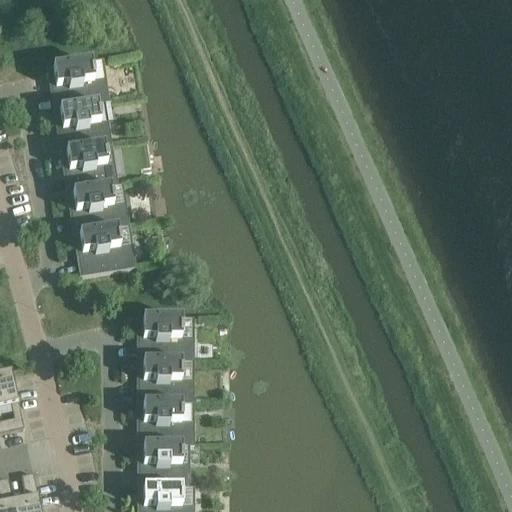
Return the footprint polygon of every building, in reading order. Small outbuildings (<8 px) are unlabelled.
[(55,91),(58,112),(97,106),(97,108),(109,106),(109,105),(107,105),(104,82),(93,84),(90,66),(103,64),(102,63),(46,72),(46,73),(48,72),(51,92),(55,91)] [(61,133),(65,154),(103,147),(104,149),(111,148),(111,147),(109,147),(106,124),(100,125),(97,108),(97,106),(58,112),(52,113),(53,114),(54,114),(57,133),(61,133)] [(68,174),(71,195),(110,189),(110,191),(123,189),(122,188),(116,189),(112,166),(106,166),(104,149),(103,147),(65,154),(59,154),(59,156),(61,155),(64,175),(68,174)] [(75,216),(78,236),(116,230),(117,232),(129,230),(129,229),(127,229),(124,206),(113,208),(110,191),(110,189),(71,195),(65,196),(66,197),(67,197),(70,216),(75,216)] [(116,230),(78,236),(72,237),(72,239),(74,238),(77,258),(81,257),(85,279),(79,279),(79,281),(136,272),(135,271),(134,271),(130,248),(119,249),(117,232),(116,230)] [(142,343),(142,364),(181,364),(181,366),(193,366),(193,364),(192,364),(192,341),(181,341),(181,323),(193,323),(193,322),(136,322),(136,323),(137,323),(137,343),(142,343)] [(142,385),(142,406),(181,406),(181,408),(193,408),(193,406),(192,406),(192,383),(181,383),(181,366),(181,364),(142,364),(136,364),(136,365),(137,365),(137,385),(142,385)] [(10,374),(0,376),(0,406),(10,404),(13,419),(0,421),(0,437),(23,432),(10,374)] [(142,427),(142,448),(181,448),(181,450),(194,450),(194,448),(192,448),(192,425),(181,425),(181,408),(181,406),(142,406),(136,406),(136,407),(137,407),(138,427),(142,427)] [(142,469),(142,490),(181,490),(181,492),(194,492),(194,490),(187,490),(187,467),(181,467),(181,450),(181,448),(142,448),(136,448),(136,449),(138,449),(138,469),(142,469)] [(12,511),(39,511),(33,477),(21,479),(25,501),(12,504),(11,504),(12,511)] [(0,505),(0,511),(12,511),(11,504),(12,504),(8,482),(0,483),(0,504),(0,506),(0,505)] [(181,490),(142,490),(136,490),(136,491),(138,491),(138,511),(142,511),(192,511),(192,509),(181,509),(181,492),(181,490)]
